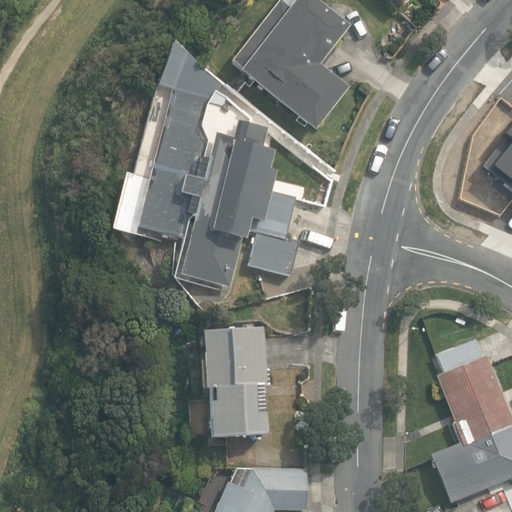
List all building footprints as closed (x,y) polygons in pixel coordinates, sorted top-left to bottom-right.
[(227,64),(312,131),(346,88),(317,65),(347,28),(312,0),(297,0),(289,10),(278,1),(227,64)] [(179,274),(228,286),(240,239),(243,240),(248,219),(254,221),(251,231),(257,232),(248,265),(289,276),(298,242),(284,239),(294,198),(268,191),(273,171),(266,170),(271,152),(261,149),(266,129),(239,122),(242,112),(217,92),(220,81),(171,42),(158,84),(174,88),(138,227),(188,239),(179,274)] [(498,97),(506,104),(511,96),(511,91),(506,87),(498,97)] [(511,115),(499,133),(507,138),(489,162),(491,164),(475,184),(511,211),(511,115)] [(268,294),(280,293),(280,285),(267,287),(268,294)] [(262,329),(200,332),(202,389),(210,388),(210,403),(205,403),(206,440),(264,437),(262,385),(269,385),(268,371),(264,371),(262,329)] [(511,419),(486,355),(482,357),(474,338),(435,353),(444,374),(435,377),(462,442),(430,455),(449,503),(511,477),(511,419)] [(214,511),(271,511),(273,509),(305,510),(306,470),(252,469),(243,490),(228,483),(214,511)] [(469,501),(473,511),(498,511),(511,507),(504,488),(469,501)]
